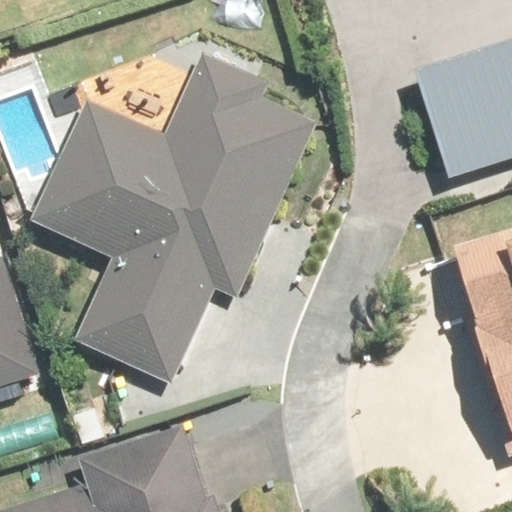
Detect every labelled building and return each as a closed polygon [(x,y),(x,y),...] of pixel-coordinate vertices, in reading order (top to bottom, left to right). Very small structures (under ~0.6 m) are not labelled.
[(455,186),(511,166),(511,49),(419,81),(455,186)] [(283,90),(211,56),(169,144),(94,108),(37,228),(118,267),(79,347),(171,391),(220,290),(239,299),(320,131),(275,109),(283,90)] [(511,244),(461,260),(511,425),(511,244)] [(0,395),(40,383),(4,263),(0,263),(0,395)] [(0,511),(215,511),(196,436),(82,466),(86,481),(0,503),(0,511)]
